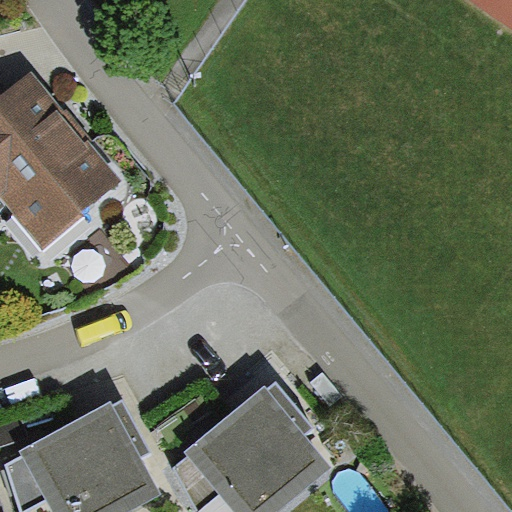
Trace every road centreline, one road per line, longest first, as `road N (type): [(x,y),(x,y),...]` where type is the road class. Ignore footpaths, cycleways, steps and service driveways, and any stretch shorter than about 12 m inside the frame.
road 1 (unclassified): [(458,511),(233,236)]
road 2 (residential): [(66,0),(233,236)]
road 3 (residential): [(233,236),(125,314),(0,366)]
